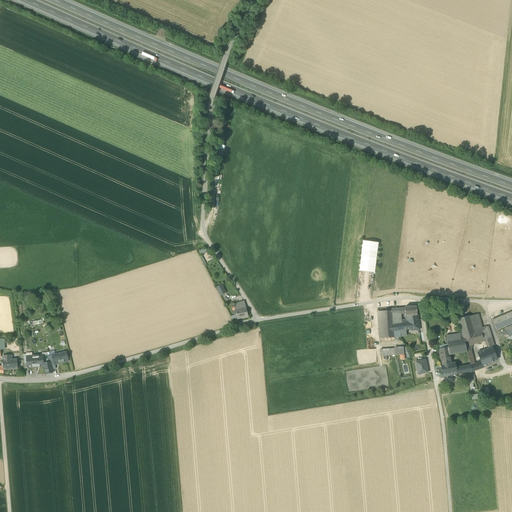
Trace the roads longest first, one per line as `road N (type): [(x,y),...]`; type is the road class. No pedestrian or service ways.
road 1 (motorway): [(26,0),(511,198)]
road 2 (motorway): [(511,185),(54,0)]
road 3 (unclassified): [(254,0),(210,101),(202,232),(258,319)]
road 4 (unclassified): [(0,378),(65,376),(258,319)]
road 5 (unclassified): [(450,511),(421,297)]
road 6 (unclassified): [(258,319),(421,297)]
road 7 (track): [(9,511),(0,392)]
